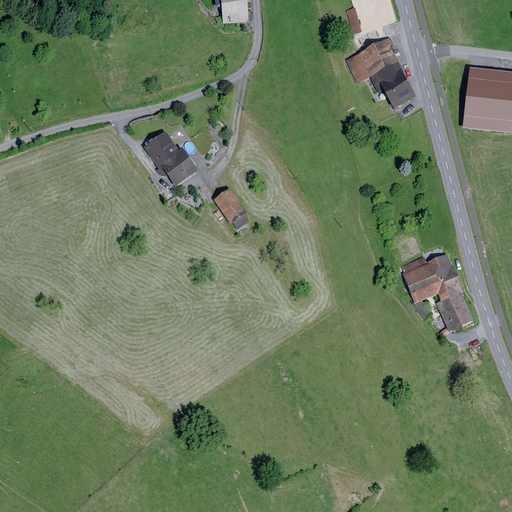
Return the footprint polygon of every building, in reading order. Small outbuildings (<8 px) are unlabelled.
[(247,0),(221,0),(223,26),(249,24),(247,0)] [(357,3),(349,6),(357,31),(365,28),(357,3)] [(384,41),(344,62),(357,85),(363,82),(383,117),(416,100),(384,41)] [(508,67),(474,63),(468,110),(503,114),(508,67)] [(166,136),(145,149),(163,178),(168,178),(175,189),(197,174),(180,151),(178,153),(166,136)] [(230,192),(214,203),(231,226),(247,215),(230,192)] [(424,260),(400,270),(414,305),(435,297),(449,333),(474,323),(448,257),(426,266),(424,260)]
